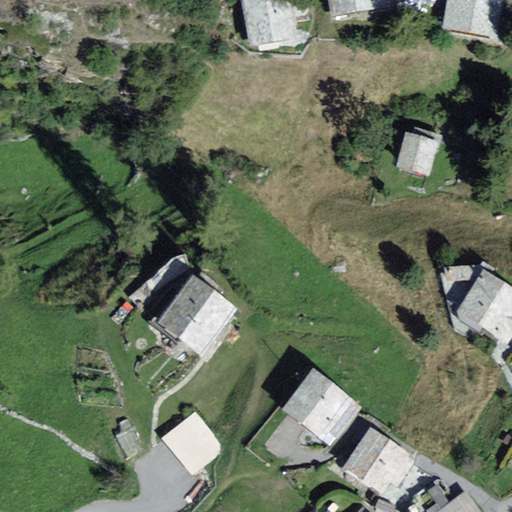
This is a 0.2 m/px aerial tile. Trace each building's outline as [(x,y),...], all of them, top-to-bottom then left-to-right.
[(386,0),(340,0),(350,36),(393,26),(386,0)] [(506,0),(463,0),(458,41),(500,46),(506,0)] [(296,7),(253,15),(260,58),(304,50),(296,7)] [(425,152),(394,142),(386,167),(418,176),(425,152)] [(511,293),(477,274),(454,314),(505,343),(511,331),(511,293)] [(190,353),(217,313),(171,282),(144,322),(190,353)] [(344,405),(291,379),(271,420),(324,446),(344,405)] [(200,407),(164,430),(190,471),(226,449),(200,407)] [(400,456),(359,433),(336,471),(377,495),(400,456)] [(436,511),(474,511),(461,494),(436,511)]
